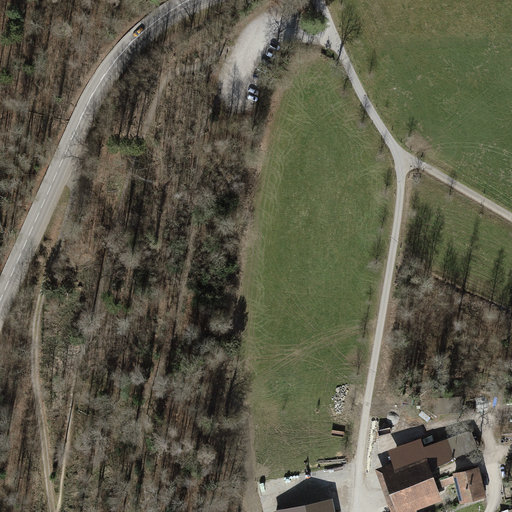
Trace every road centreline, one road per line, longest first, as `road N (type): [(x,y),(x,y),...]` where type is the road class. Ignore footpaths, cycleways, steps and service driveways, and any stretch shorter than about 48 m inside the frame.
road 1 (unclassified): [(316,0),(401,161),(355,511)]
road 2 (track): [(52,511),(33,341),(73,195),(77,167),(65,153)]
road 3 (tertiary): [(0,301),(98,84),(152,23),(190,0)]
road 4 (track): [(401,161),(511,217)]
